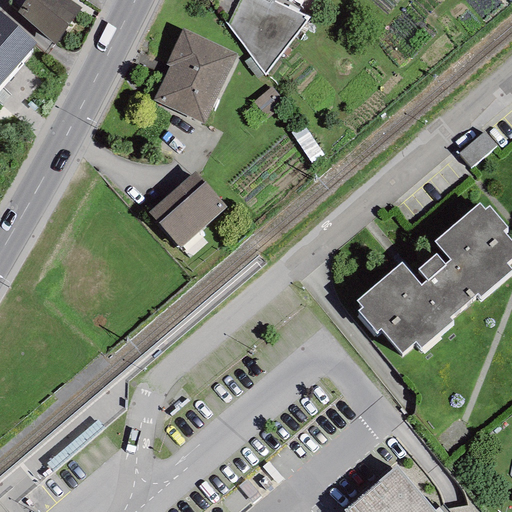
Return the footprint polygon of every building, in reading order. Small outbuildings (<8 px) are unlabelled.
[(69,0),(24,0),(16,11),(55,45),(81,8),(69,0)] [(271,0),(269,0),(268,2),(264,0),(239,0),(227,24),(264,75),(308,17),(271,0)] [(0,84),(37,44),(0,11),(0,84)] [(203,123),(236,54),(186,30),(182,29),(165,65),(169,66),(153,100),(203,123)] [(272,87),(253,102),(266,119),(285,104),(272,87)] [(480,139),(454,160),(467,175),(493,154),(480,139)] [(195,171),(148,212),(179,248),(226,207),(195,171)] [(401,262),(355,301),(361,308),(358,311),(376,333),(380,329),(401,354),(415,342),(420,348),(451,322),(449,318),(477,294),(479,298),(511,270),(506,264),(511,258),(511,242),(502,231),(507,227),(489,206),(484,210),(479,203),(434,242),(449,260),(444,265),(435,254),(417,269),(427,280),(421,285),(401,262)] [(300,392),(311,410),(337,395),(326,377),(300,392)] [(98,424),(47,467),(52,473),(103,430),(98,424)] [(435,511),(396,465),(343,510),(345,511),(435,511)]
